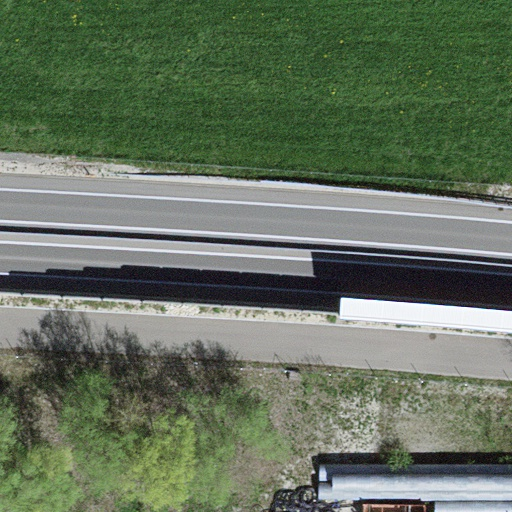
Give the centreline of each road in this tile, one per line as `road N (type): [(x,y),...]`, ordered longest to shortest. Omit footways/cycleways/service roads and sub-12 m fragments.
road 1 (trunk): [(511,245),(0,206)]
road 2 (trunk): [(0,257),(511,294)]
